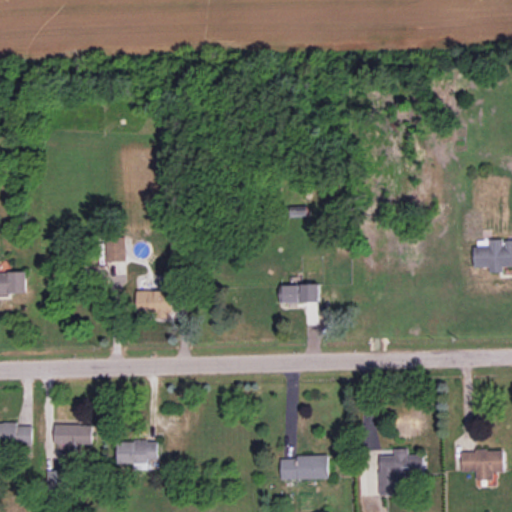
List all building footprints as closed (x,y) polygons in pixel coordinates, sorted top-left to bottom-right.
[(106,261),(126,261),(125,236),(105,237),(106,261)] [(474,246),(474,267),(489,266),(489,272),(504,272),(504,265),(511,264),(511,239),(505,240),(505,239),(490,239),(490,246),(474,246)] [(0,292),(27,292),(27,272),(0,271),(0,292)] [(320,301),(320,284),(280,285),(280,302),(320,301)] [(137,291),(138,315),(173,314),(172,290),(137,291)] [(0,444),(32,445),(33,424),(0,422),(0,444)] [(92,444),(93,425),(55,424),(54,443),(92,444)] [(158,458),(158,440),(118,441),(119,464),(134,463),(134,469),(148,469),(148,459),(158,458)] [(380,455),(380,495),(399,495),(399,475),(426,475),(426,455),(409,455),(409,448),(395,448),(395,455),(380,455)] [(504,450),(462,450),(462,470),(477,470),(477,486),(495,486),(494,472),(505,471),(504,450)] [(282,479),(329,478),(329,456),(281,457),(282,479)] [(48,487),(63,487),(62,470),(48,470),(48,487)]
